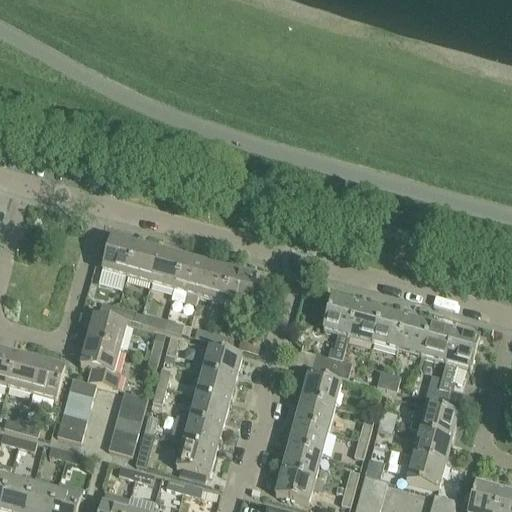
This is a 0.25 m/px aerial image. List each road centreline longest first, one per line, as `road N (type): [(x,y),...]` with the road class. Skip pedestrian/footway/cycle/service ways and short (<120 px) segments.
road 1 (unclassified): [(511,218),(144,108),(0,32)]
road 2 (unclassified): [(229,511),(271,396),(301,261)]
road 3 (unclassified): [(511,317),(301,261)]
road 4 (residential): [(0,326),(64,342),(102,206)]
road 5 (unclassified): [(301,261),(102,206)]
road 6 (residential): [(511,463),(481,455),(511,343)]
